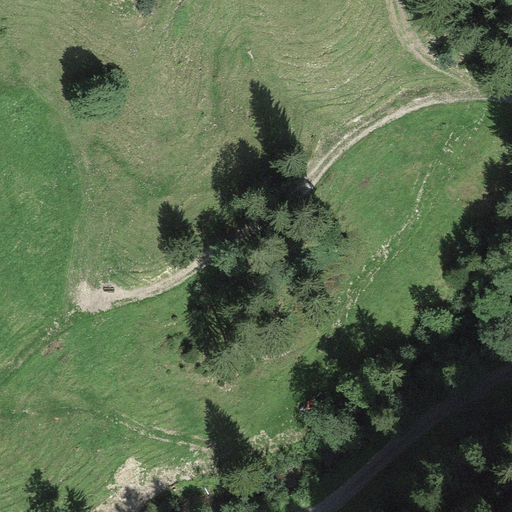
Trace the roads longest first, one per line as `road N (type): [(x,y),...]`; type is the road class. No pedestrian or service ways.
road 1 (track): [(0,376),(79,313),(186,275),(300,191),(370,125),(450,94),(511,94)]
road 2 (track): [(511,374),(415,433),(323,511)]
